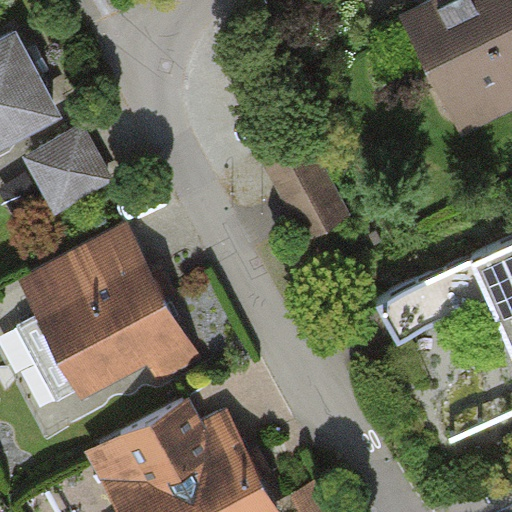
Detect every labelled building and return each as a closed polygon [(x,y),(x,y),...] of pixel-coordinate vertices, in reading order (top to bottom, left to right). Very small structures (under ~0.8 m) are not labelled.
[(511,0),(434,0),(409,12),(457,114),(511,88),(511,0)] [(29,31),(0,45),(0,153),(72,117),(29,31)] [(308,131),(261,154),(304,238),(350,215),(308,131)] [(188,346),(124,225),(24,278),(88,399),(188,346)] [(511,235),(378,295),(399,334),(491,296),(511,343),(511,235)] [(186,398),(123,431),(136,454),(112,467),(136,511),(134,511),(283,511),(284,511),(227,405),(197,420),(186,398)]
